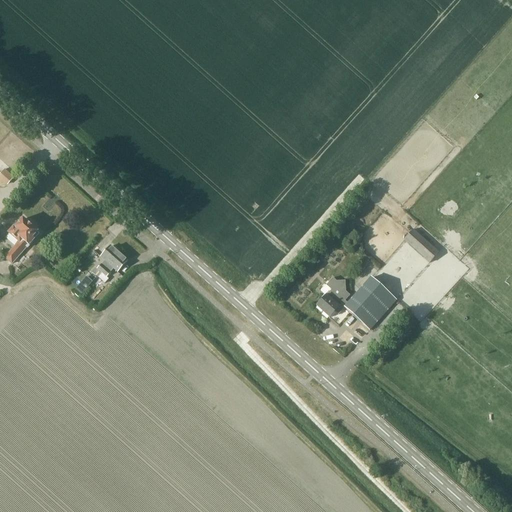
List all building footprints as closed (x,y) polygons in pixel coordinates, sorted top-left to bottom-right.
[(14,177),(4,169),(0,173),(0,178),(7,185),(14,177)] [(28,223),(21,217),(7,232),(18,242),(4,257),(12,264),(26,248),(27,249),(35,240),(33,239),(39,232),(33,227),(34,225),(30,222),(28,223)] [(428,263),(438,253),(412,230),(403,241),(428,263)] [(119,253),(110,245),(100,257),(104,261),(101,264),(97,268),(95,267),(91,272),(98,278),(119,253)] [(128,261),(119,253),(98,278),(104,284),(108,279),(106,277),(111,273),(111,272),(113,269),(117,273),(128,261)] [(82,293),(93,280),(87,274),(75,288),(82,293)] [(369,331),(396,301),(370,279),(346,307),(334,297),(331,300),(326,296),(316,307),(329,318),(338,308),(342,311),(344,308),(369,331)]
